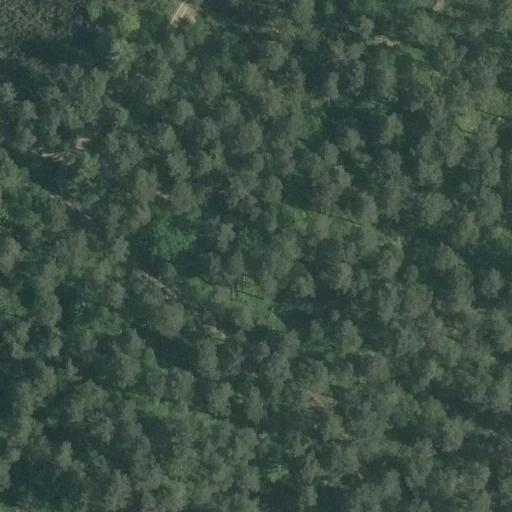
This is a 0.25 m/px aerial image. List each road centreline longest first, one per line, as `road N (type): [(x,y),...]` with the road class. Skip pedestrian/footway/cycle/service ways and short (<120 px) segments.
road 1 (track): [(386,511),(336,427),(304,394),(157,287),(53,180)]
road 2 (track): [(189,0),(127,94),(53,180)]
